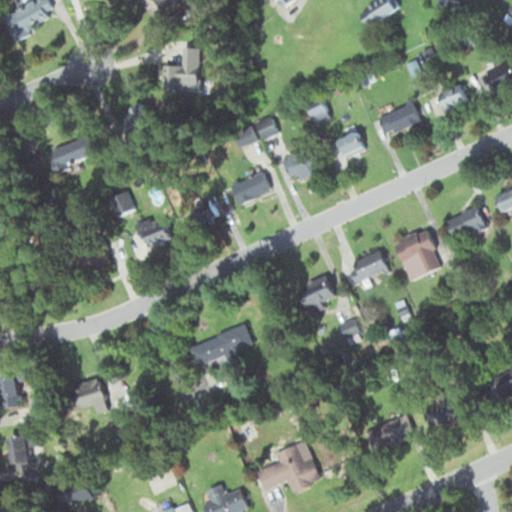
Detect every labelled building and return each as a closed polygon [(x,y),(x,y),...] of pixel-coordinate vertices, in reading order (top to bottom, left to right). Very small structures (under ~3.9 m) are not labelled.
[(181,0),(180,0),(137,0),(159,22),(181,0)] [(375,0),(360,14),(373,27),(397,5),(392,0),(375,0)] [(19,5),(19,28),(45,28),(45,5),(19,5)] [(200,46),(182,45),(182,63),(164,63),(163,86),(199,87),(200,46)] [(485,70),(499,87),(511,77),(511,64),(505,54),(485,70)] [(468,104),(462,85),(441,92),(447,111),(468,104)] [(379,111),(385,132),(419,123),(414,102),(379,111)] [(149,114),(142,104),(123,118),(130,128),(149,114)] [(284,152),(274,123),(262,127),(272,157),(284,152)] [(337,136),(346,156),(365,147),(356,128),(337,136)] [(56,156),(67,172),(97,150),(86,134),(56,156)] [(319,168),(308,145),(283,158),(294,180),(319,168)] [(232,185),(240,204),(271,190),(262,171),(232,185)] [(504,211),(511,208),(511,188),(497,194),(504,211)] [(446,220),(456,241),(486,225),(475,205),(446,220)] [(394,241),(411,280),(443,266),(427,228),(394,241)] [(388,270),(381,250),(349,261),(356,282),(388,270)] [(101,262),(94,253),(81,263),(88,272),(101,262)] [(299,287),(310,313),(331,304),(346,343),(358,338),(332,274),(299,287)] [(225,355),(228,362),(240,357),(237,349),(253,343),(245,322),(188,345),(197,367),(225,355)] [(0,392),(4,410),(23,405),(16,370),(0,373),(0,392)] [(506,399),(511,396),(511,376),(499,381),(506,399)] [(107,400),(99,377),(67,387),(74,410),(107,400)] [(467,396),(426,406),(431,427),(472,416),(467,396)] [(115,413),(119,425),(129,421),(125,410),(115,413)] [(413,433),(405,414),(376,425),(383,445),(413,433)] [(31,466),(31,435),(12,435),(12,466),(31,466)] [(304,453),(262,468),(269,487),(289,480),(293,491),(315,483),(304,453)] [(144,475),(152,493),(175,483),(166,465),(144,475)] [(239,511),(248,509),(241,488),(225,494),(222,485),(208,490),(211,498),(204,501),(207,511),(239,511)]
